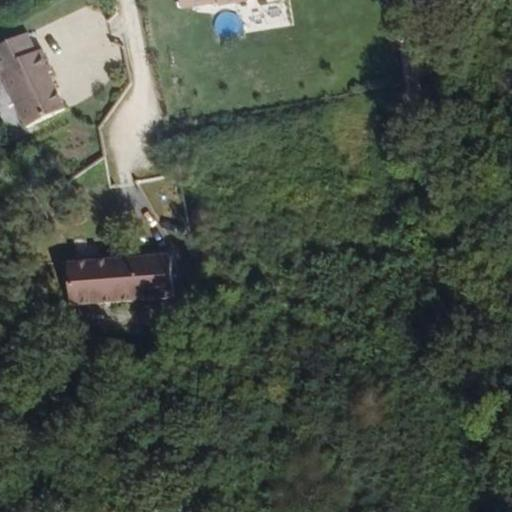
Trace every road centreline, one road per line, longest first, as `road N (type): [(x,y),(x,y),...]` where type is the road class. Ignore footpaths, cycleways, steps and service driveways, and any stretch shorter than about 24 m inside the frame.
road 1 (track): [(511,345),(482,277),(410,0)]
road 2 (residential): [(126,0),(141,94),(130,131)]
